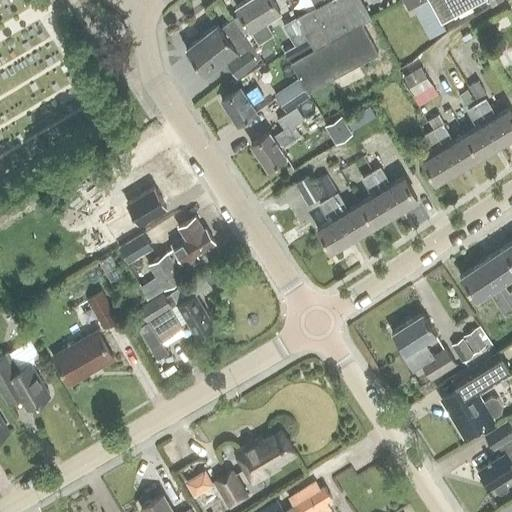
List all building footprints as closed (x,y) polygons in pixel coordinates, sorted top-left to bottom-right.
[(273,0),(245,0),(236,6),(258,41),(274,31),(266,20),(280,11),(273,0)] [(291,62),(301,80),(307,91),(378,52),(362,23),(371,17),(361,0),(312,0),(316,6),(296,17),(309,38),(315,48),(291,62)] [(428,0),(403,0),(409,11),(428,0)] [(501,0),(429,0),(442,23),(483,0),(488,0),(492,5),(501,0)] [(220,28),(218,24),(186,49),(205,73),(226,57),(231,64),(229,65),(237,76),(261,57),(249,39),(233,18),(220,28)] [(309,38),(285,51),(291,62),(315,48),(309,38)] [(250,69),(255,82),(268,77),(263,64),(250,69)] [(415,95),(432,84),(421,66),(404,77),(415,95)] [(286,112),(310,96),(298,78),(274,94),(286,112)] [(487,93),(479,80),(468,86),(476,100),(487,93)] [(263,97),(257,87),(256,87),(245,94),(240,86),(222,99),(238,124),(256,111),(252,104),(263,97)] [(460,92),(466,103),(475,98),(468,87),(460,92)] [(511,136),(511,112),(509,108),(493,118),(490,114),(494,112),(486,98),(477,103),(487,121),(501,143),(511,136)] [(307,100),(297,106),(304,118),(314,112),(307,100)] [(479,156),(501,143),(487,121),(477,103),(468,109),(476,122),(479,120),(482,124),(466,134),(479,156)] [(294,125),(304,118),(297,106),(277,119),(284,129),(273,136),(270,131),(251,143),(268,168),(286,156),(280,147),(300,134),(294,125)] [(439,114),(428,120),(434,129),(443,124),(444,123),(439,114)] [(341,117),(325,126),(336,143),(351,133),(341,117)] [(457,169),(458,169),(479,156),(466,134),(450,143),(447,139),(451,137),(443,124),(434,129),(444,147),(457,169)] [(436,182),(457,169),(444,147),(434,129),(425,134),(433,148),(436,146),(439,150),(422,160),(436,182)] [(417,199),(404,176),(387,186),(385,182),(388,180),(380,167),(374,171),(372,172),(382,189),(396,212),(417,199)] [(374,189),(377,193),(361,202),(374,225),(396,212),(382,189),(372,172),(363,177),(371,191),(374,189)] [(326,174),(315,180),(326,198),(337,192),(326,174)] [(322,197),(309,175),(296,182),(309,204),(322,197)] [(140,224),(167,208),(154,187),(127,203),(132,212),(121,219),(128,231),(140,224)] [(374,225),(361,202),(345,212),(342,208),(345,206),(338,192),(329,198),(337,211),(336,211),(352,238),(374,225)] [(331,251),(352,238),(336,211),(337,211),(329,198),(320,203),(328,216),(327,217),(329,221),(317,228),(331,251)] [(166,288),(181,278),(175,268),(182,263),(185,267),(199,258),(197,254),(215,242),(206,228),(204,229),(195,216),(178,227),(184,236),(171,245),(173,249),(150,263),(166,288)] [(143,232),(126,242),(118,247),(128,263),(153,249),(143,232)] [(511,241),(503,247),(511,260),(511,241)] [(505,296),(505,295),(509,292),(503,282),(511,276),(511,260),(503,247),(482,261),(505,296)] [(482,261),(460,275),(477,300),(489,292),(496,302),(505,296),(482,261)] [(178,304),(197,335),(213,325),(194,294),(209,285),(202,273),(165,296),(163,293),(140,308),(142,311),(140,315),(142,319),(147,319),(161,341),(183,327),(171,308),(178,304)] [(119,320),(102,290),(87,298),(104,328),(119,320)] [(511,306),(505,295),(505,296),(496,302),(505,316),(511,310),(511,306)] [(431,380),(456,364),(446,348),(432,357),(423,342),(436,334),(423,312),(392,332),(405,353),(403,354),(413,371),(422,365),(431,380)] [(464,336),(475,353),(487,345),(476,328),(464,336)] [(69,384),(113,359),(97,331),(53,356),(69,384)] [(451,345),(463,362),(474,355),(463,338),(451,345)] [(161,341),(150,348),(156,358),(167,351),(161,341)] [(477,394),(511,373),(511,372),(498,349),(451,378),(457,389),(442,398),(465,435),(492,419),(491,417),(500,412),(502,405),(498,398),(490,396),(482,401),(477,394)] [(50,395),(31,363),(20,370),(9,351),(0,356),(0,390),(9,405),(21,397),(28,408),(50,395)] [(0,436),(9,431),(0,416),(0,436)] [(503,453),(478,469),(480,472),(478,473),(482,479),(484,478),(490,488),(493,486),(497,492),(500,493),(507,489),(508,485),(504,479),(511,473),(511,418),(507,421),(507,420),(485,434),(494,448),(499,445),(503,453)] [(278,462),(296,452),(282,429),(256,444),(254,440),(235,451),(253,482),(280,466),(278,462)] [(212,480),(229,508),(250,496),(234,468),(212,480)] [(277,499),(256,511),(326,511),(331,510),(326,502),(332,498),(324,486),(320,489),(315,481),(289,497),(294,505),(284,511),(277,499)] [(192,511),(190,508),(182,511),(173,511),(163,494),(141,506),(144,511),(192,511)]
